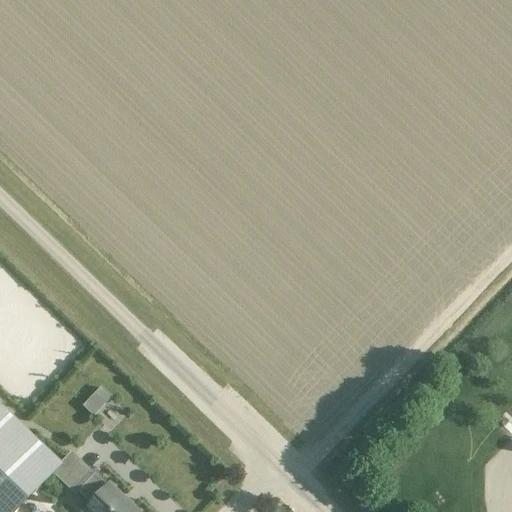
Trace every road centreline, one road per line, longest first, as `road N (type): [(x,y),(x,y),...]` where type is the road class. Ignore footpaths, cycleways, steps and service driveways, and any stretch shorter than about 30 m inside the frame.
road 1 (unclassified): [(325,511),(0,198)]
road 2 (track): [(511,249),(290,478)]
